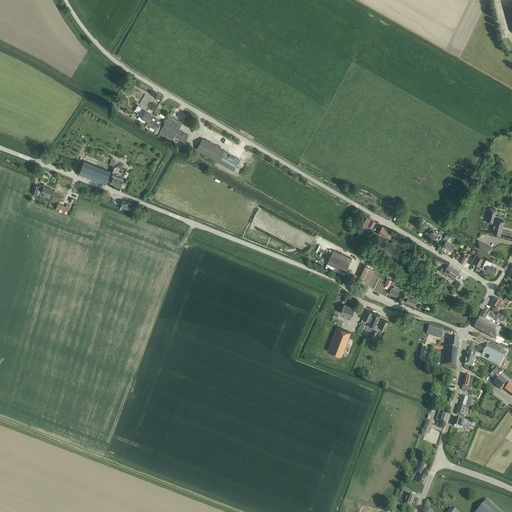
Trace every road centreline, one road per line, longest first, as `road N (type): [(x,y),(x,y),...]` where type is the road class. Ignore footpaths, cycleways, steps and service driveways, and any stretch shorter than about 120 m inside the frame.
road 1 (unclassified): [(493,287),(123,68),(64,0)]
road 2 (unclassified): [(340,282),(0,148)]
